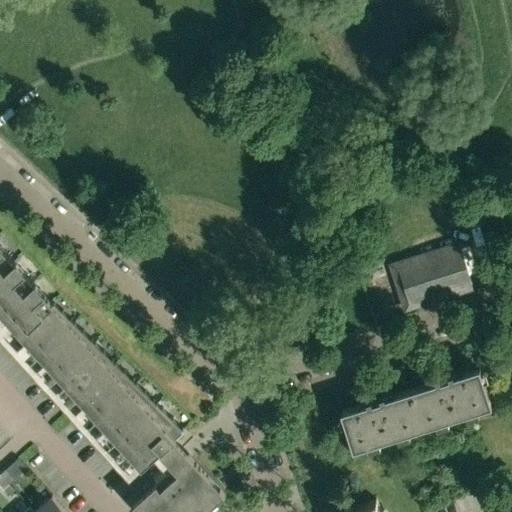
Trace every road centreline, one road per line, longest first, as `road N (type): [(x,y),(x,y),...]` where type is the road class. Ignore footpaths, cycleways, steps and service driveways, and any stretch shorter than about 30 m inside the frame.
road 1 (residential): [(238,392),(0,173)]
road 2 (residential): [(238,392),(511,306)]
road 3 (residential): [(282,511),(238,392)]
